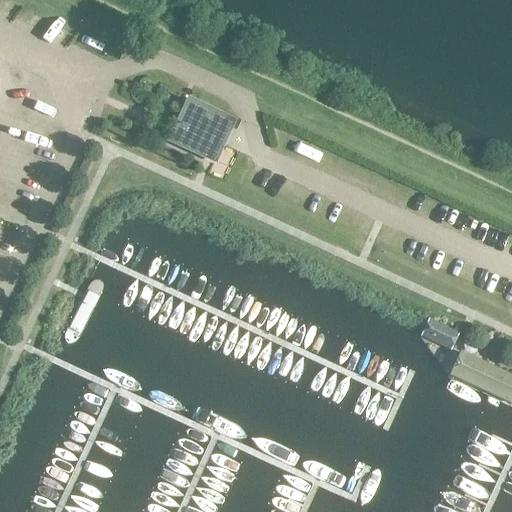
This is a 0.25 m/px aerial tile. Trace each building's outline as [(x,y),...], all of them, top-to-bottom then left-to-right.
[(141,91),(149,95),(151,89),(144,86),(141,91)] [(187,98),(166,143),(204,161),(225,115),(187,98)] [(224,171),(229,155),(214,149),(208,165),(224,171)] [(451,352),(457,340),(458,337),(429,324),(428,326),(422,338),(451,352)] [(511,373),(460,350),(448,376),(511,405),(511,373)]
